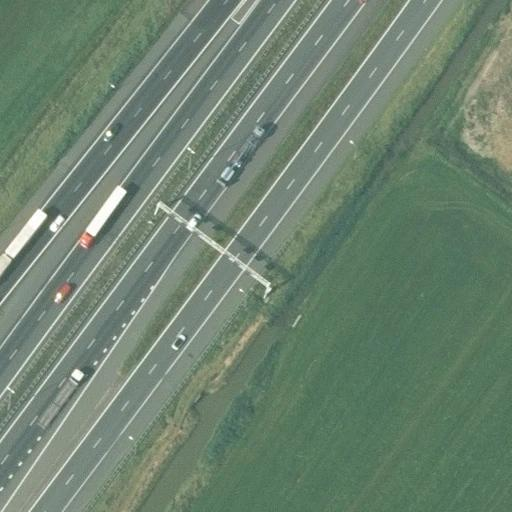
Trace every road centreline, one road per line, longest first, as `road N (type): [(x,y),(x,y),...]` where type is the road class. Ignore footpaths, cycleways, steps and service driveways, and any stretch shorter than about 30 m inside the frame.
road 1 (motorway): [(45,511),(427,0)]
road 2 (motorway): [(0,463),(348,0)]
road 3 (motorway): [(275,0),(0,374)]
road 4 (motorway): [(225,0),(0,282)]
